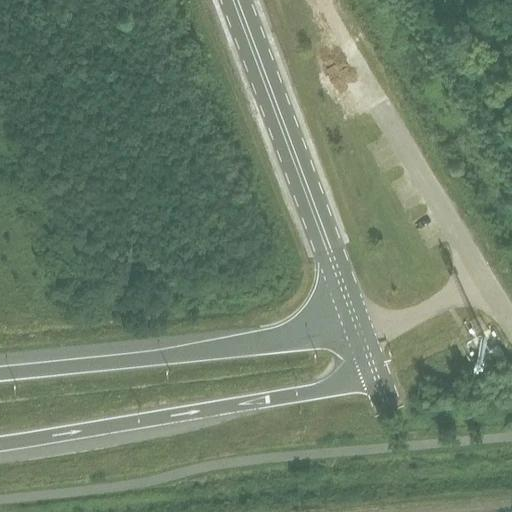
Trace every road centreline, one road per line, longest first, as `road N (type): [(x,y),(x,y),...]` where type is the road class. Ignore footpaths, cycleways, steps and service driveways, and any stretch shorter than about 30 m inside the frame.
road 1 (motorway): [(0,443),(321,391),(373,371)]
road 2 (motorway): [(358,328),(0,374)]
road 3 (primary): [(358,328),(233,0)]
